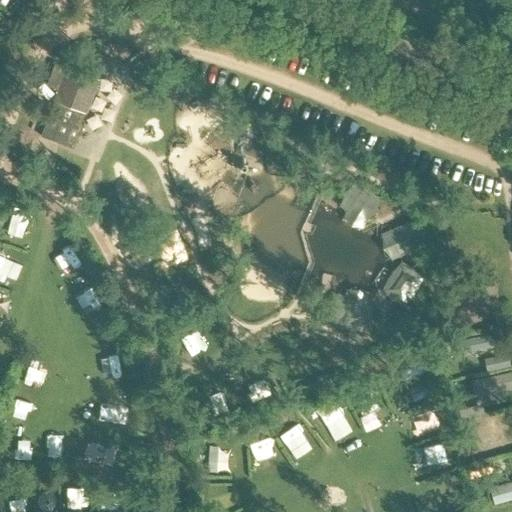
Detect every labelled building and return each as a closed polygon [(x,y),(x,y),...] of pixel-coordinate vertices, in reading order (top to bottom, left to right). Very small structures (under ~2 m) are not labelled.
[(55,62),(46,86),(43,94),(55,99),(41,136),(73,149),(99,79),(55,62)] [(18,265),(0,261),(0,280),(14,284),(18,265)] [(116,331),(98,334),(100,351),(118,348),(116,331)] [(28,368),(42,373),(50,353),(35,347),(28,368)] [(401,388),(415,397),(428,374),(414,366),(401,388)] [(29,408),(35,390),(22,386),(16,404),(29,408)] [(362,409),(378,399),(371,389),(356,399),(362,409)] [(315,415),(335,441),(353,426),(333,401),(315,415)] [(5,422),(5,437),(23,437),(23,422),(5,422)] [(511,437),(498,439),(499,451),(511,450),(511,437)] [(260,473),(272,470),(269,461),(279,458),(274,441),(253,447),(260,473)] [(208,473),(237,471),(236,451),(206,453),(208,473)] [(438,508),(446,511),(456,511),(464,499),(447,490),(438,508)]
